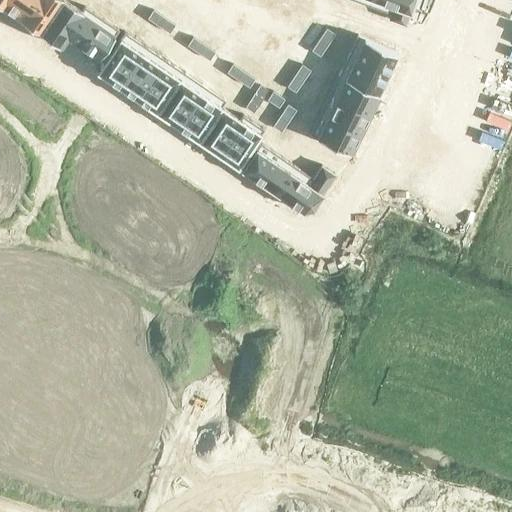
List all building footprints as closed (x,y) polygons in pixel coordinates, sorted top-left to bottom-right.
[(7,0),(3,7),(4,7),(21,19),(33,0),(7,0)] [(33,0),(21,19),(38,31),(39,31),(60,0),(33,0)] [(38,31),(59,46),(67,34),(66,34),(68,31),(70,28),(82,11),(81,10),(66,0),(60,0),(39,31),(38,31)] [(370,0),(369,4),(391,13),(389,18),(405,24),(414,0),(370,0)] [(68,31),(66,34),(67,34),(100,56),(119,29),(84,5),(81,10),(82,11),(70,28),(68,31)] [(153,10),(148,18),(159,25),(164,17),(153,10)] [(164,17),(159,25),(169,32),(175,24),(164,17)] [(350,20),(345,28),(357,34),(361,25),(350,20)] [(361,25),(357,34),(358,34),(369,40),(373,31),(361,25)] [(327,28),(319,39),(327,44),(335,34),(327,28)] [(124,31),(97,71),(118,85),(145,45),(124,31)] [(358,34),(348,55),(388,74),(398,54),(369,40),(358,34)] [(193,37),(187,45),(198,52),(204,44),(193,37)] [(319,39),(312,49),(320,55),(327,44),(319,39)] [(204,44),(198,52),(209,59),(215,51),(204,44)] [(145,45),(118,85),(138,99),(165,58),(145,45)] [(348,55),(339,74),(378,93),(388,74),(348,55)] [(165,58),(138,99),(158,112),(185,72),(165,58)] [(233,64),(227,72),(238,79),(243,71),(233,64)] [(302,64),(294,75),(303,80),(310,70),(302,64)] [(243,71),(238,79),(249,87),(254,78),(243,71)] [(185,72),(158,112),(177,125),(205,85),(185,72)] [(339,74),(329,94),(369,113),(378,93),(339,74)] [(294,75),(287,86),(295,91),(303,80),(294,75)] [(205,85),(177,125),(197,139),(220,105),(221,106),(225,99),(205,85)] [(273,91),(267,99),(278,107),(284,98),(273,91)] [(329,94),(320,113),(360,132),(369,113),(329,94)] [(288,104),(280,114),(289,120),(296,109),(288,104)] [(220,105),(197,139),(217,152),(240,118),(239,118),(221,106),(220,105)] [(320,113),(310,133),(350,153),(360,132),(320,113)] [(240,118),(217,152),(238,166),(257,139),(264,129),(242,114),(239,118),(240,118)] [(280,114),(273,125),(281,131),(289,120),(280,114)] [(260,141),(241,169),(275,191),(293,164),(260,141)] [(293,164),(275,191),(301,210),(302,211),(313,208),(313,207),(336,174),(322,164),(313,177),(293,164)]
